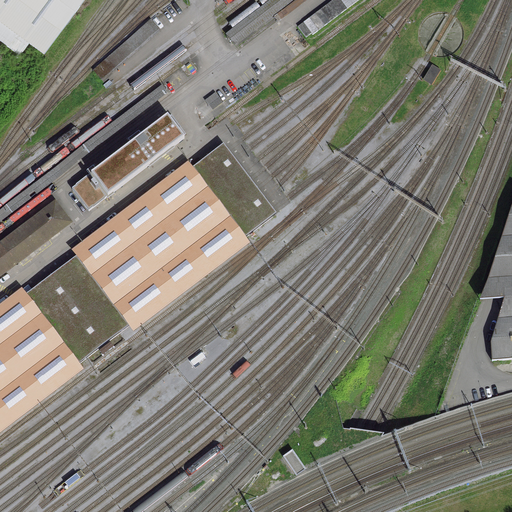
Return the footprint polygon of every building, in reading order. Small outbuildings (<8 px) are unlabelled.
[(81,0),(0,0),(0,15),(45,49),(81,0)] [(274,0),(227,37),(233,45),(282,7),(291,0),(274,0)] [(333,0),(297,27),(305,38),(310,34),(311,35),(358,1),(358,0),(333,0)] [(150,20),(92,71),(100,80),(158,30),(150,20)] [(431,69),(423,81),(431,85),(440,71),(435,68),(433,71),(431,69)] [(91,179),(89,177),(72,190),(88,211),(105,198),(103,195),(105,194),(107,196),(182,139),(166,117),(91,175),(93,177),(91,179)] [(194,175),(187,165),(72,252),(80,262),(87,271),(95,282),(102,291),(109,301),(117,312),(124,321),(132,331),(247,244),(239,234),(232,224),(224,214),(217,204),(210,195),(201,184),(194,175)] [(54,203),(0,244),(0,276),(70,224),(54,203)] [(28,301),(21,291),(0,306),(0,431),(80,370),(73,360),(66,351),(58,340),(50,330),(43,321),(35,310),(28,301)] [(511,292),(505,293),(490,344),(491,362),(511,360),(511,292)] [(176,370),(181,377),(205,358),(200,351),(176,370)] [(294,451),(285,458),(296,475),(306,469),(294,451)]
